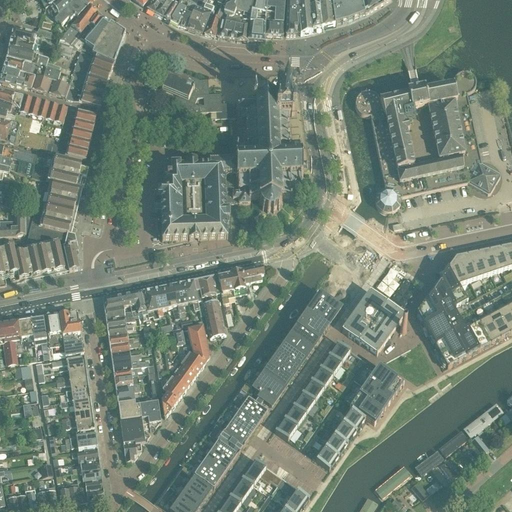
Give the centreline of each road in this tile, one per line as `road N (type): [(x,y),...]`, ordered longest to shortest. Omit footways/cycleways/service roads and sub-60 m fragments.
road 1 (residential): [(282,256),(284,273),(121,491),(113,486),(88,294)]
road 2 (residential): [(392,250),(211,511)]
road 3 (tertiary): [(88,294),(282,256)]
road 4 (unclassified): [(132,112),(106,116),(86,218),(93,258)]
road 5 (residential): [(318,63),(156,45)]
road 6 (unclassified): [(318,63),(311,101),(328,184),(323,204),(337,212)]
road 7 (unclassified): [(132,112),(111,234),(93,258)]
road 8 (tertiary): [(337,212),(340,187),(323,103),(329,71)]
road 9 (tertiary): [(329,71),(414,25),(424,0)]
road 10 (residential): [(392,250),(399,255),(511,231)]
